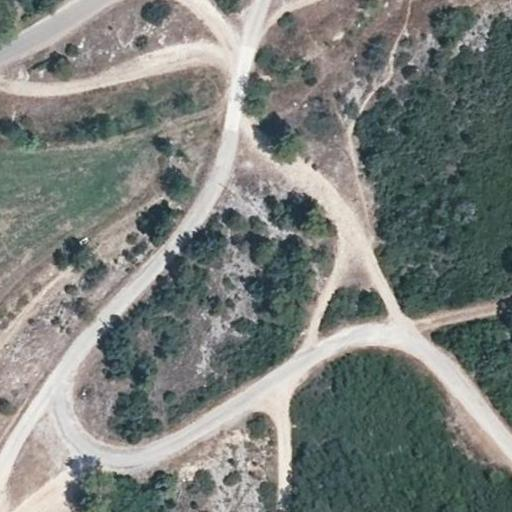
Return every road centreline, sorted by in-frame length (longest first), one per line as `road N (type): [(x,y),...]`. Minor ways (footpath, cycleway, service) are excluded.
road 1 (unclassified): [(260,0),(200,212),(60,377),(72,433),(88,451),(114,460),(151,455),(343,343),(393,338),(443,371),(511,451)]
road 2 (track): [(244,55),(156,53),(74,87),(0,76)]
road 3 (track): [(393,338),(511,305)]
